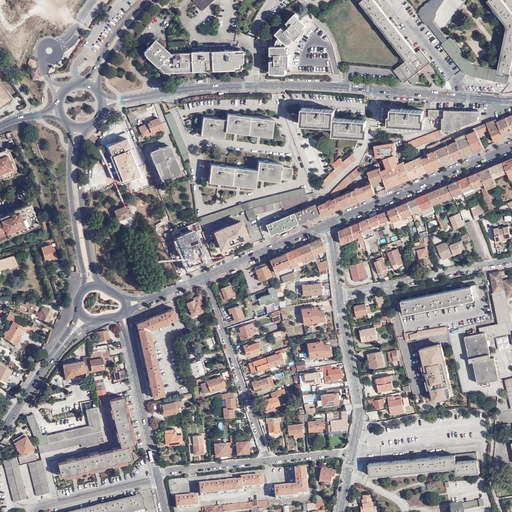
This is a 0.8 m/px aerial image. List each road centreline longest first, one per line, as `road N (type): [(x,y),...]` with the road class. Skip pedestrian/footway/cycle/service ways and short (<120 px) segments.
road 1 (unclassified): [(126,99),(285,84),(494,99)]
road 2 (tertiary): [(326,225),(511,147)]
road 3 (residential): [(203,276),(267,461)]
road 4 (unclassified): [(511,259),(339,296)]
road 5 (secondary): [(68,123),(84,288)]
road 6 (secondary): [(100,285),(79,171),(88,125)]
road 7 (tertiary): [(339,296),(360,413),(352,453)]
road 8 (residential): [(14,511),(158,479)]
road 9 (residential): [(157,472),(128,333)]
road 10 (tertiary): [(203,276),(326,225)]
